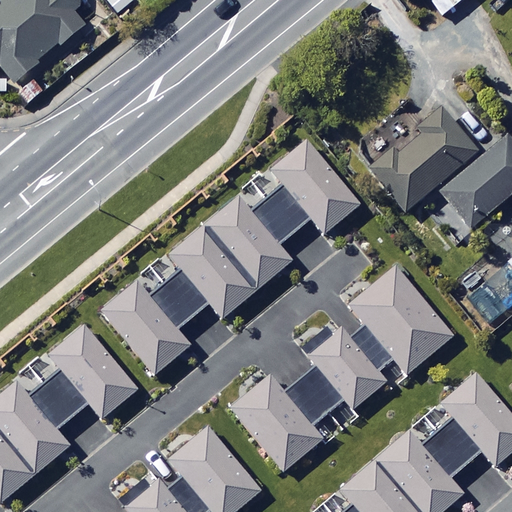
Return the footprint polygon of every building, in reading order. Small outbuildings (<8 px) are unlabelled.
[(80,0),(0,0),(0,71),(11,85),(81,25),(72,15),(84,4),(80,0)] [(464,0),(424,0),(440,19),(464,0)] [(411,140),(407,135),(363,173),(401,218),(476,153),(438,109),(412,131),(416,136),(411,140)] [(511,194),(511,144),(505,137),(434,196),(465,234),(511,194)] [(199,231),(251,294),(288,264),(279,253),(313,225),(322,235),(356,207),(302,143),(268,171),(282,188),(248,216),(236,200),(199,231)] [(135,285),(99,313),(150,377),(186,348),(173,332),(206,305),(219,320),(251,294),(199,231),(167,257),(179,272),(146,299),(135,285)] [(511,313),(511,275),(506,268),(467,300),(491,330),(511,313)] [(226,407),(279,474),(319,442),(309,430),(343,403),(350,410),(381,383),(376,377),(392,363),(403,376),(447,339),(390,270),(346,307),(360,324),(343,338),(324,317),(293,344),(310,364),(277,391),(265,376),(226,407)] [(0,395),(0,442),(29,478),(66,448),(55,435),(88,408),(99,420),(133,392),(81,329),(47,357),(58,371),(25,398),(14,384),(0,395)] [(479,455),(491,471),(511,453),(511,419),(473,372),(435,403),(452,423),(418,451),(406,435),(372,463),(412,511),(440,511),(457,499),(445,483),(479,455)] [(233,511),(256,493),(201,428),(164,459),(177,475),(160,490),(153,481),(122,508),(125,511),(233,511)] [(0,501),(29,478),(0,442),(0,501)] [(412,511),(372,463),(339,490),(350,504),(341,511),(412,511)]
